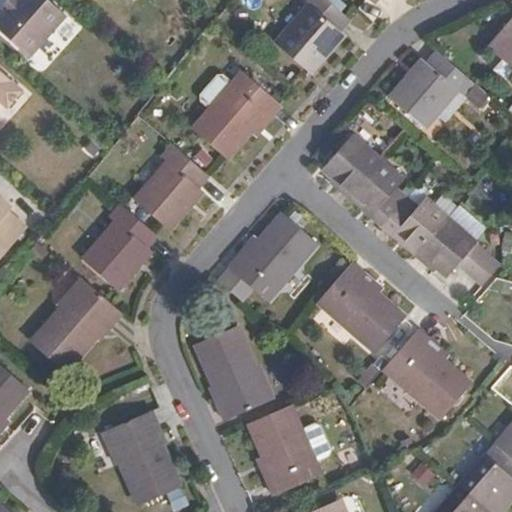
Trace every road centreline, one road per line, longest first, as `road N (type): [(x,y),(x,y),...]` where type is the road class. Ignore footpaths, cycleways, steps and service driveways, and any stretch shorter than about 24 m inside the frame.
road 1 (residential): [(238,511),(171,359),(166,308),(175,287),(282,167)]
road 2 (residential): [(282,167),(397,31),(445,0)]
road 3 (residential): [(282,167),(451,310)]
